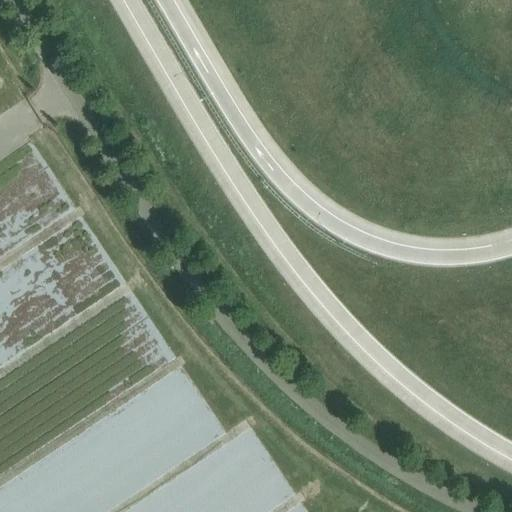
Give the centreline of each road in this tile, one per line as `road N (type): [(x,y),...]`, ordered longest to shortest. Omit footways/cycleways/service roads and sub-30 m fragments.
road 1 (unclassified): [(475,511),(343,432),(209,302),(13,0)]
road 2 (motorway): [(128,0),(267,232),(405,382),(511,455)]
road 3 (motorway): [(511,240),(468,250),(413,248),(335,217),(259,145),(167,0)]
